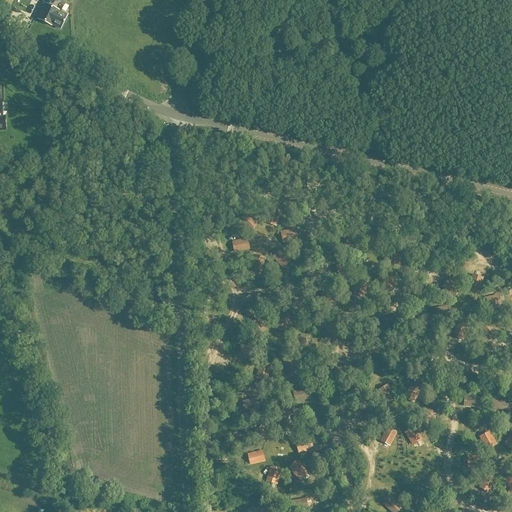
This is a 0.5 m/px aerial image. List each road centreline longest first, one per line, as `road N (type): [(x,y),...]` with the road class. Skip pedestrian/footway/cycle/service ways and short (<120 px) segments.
road 1 (unclassified): [(185,511),(178,117)]
road 2 (unclassified): [(511,196),(178,117)]
road 3 (unclassified): [(178,117),(0,35)]
road 4 (unclassified): [(178,117),(207,0)]
